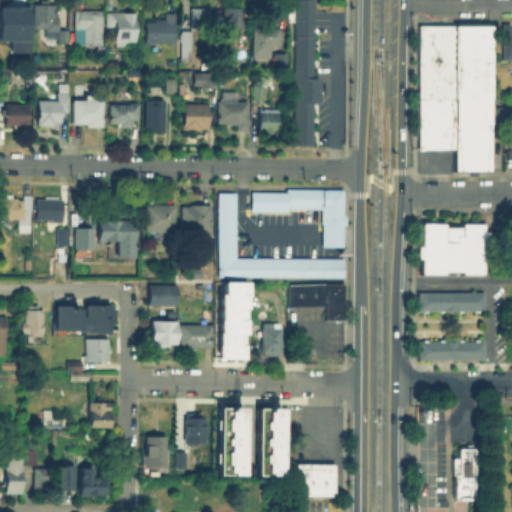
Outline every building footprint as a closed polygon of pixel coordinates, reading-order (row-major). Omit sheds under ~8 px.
[(0,34),(0,2),(21,2),(21,34),(0,34)] [(298,2),(317,2),(316,87),(321,87),(321,104),(314,104),(314,147),(297,146),(298,2)] [(57,6),(57,19),(59,19),(59,29),(68,29),(68,45),(56,44),(56,40),(46,40),(46,29),(34,29),(34,5),(57,6)] [(224,32),(224,9),(248,9),(248,32),(224,32)] [(209,11),(210,29),(192,29),(192,11),(209,11)] [(77,12),(103,13),(103,46),(76,46),(77,12)] [(176,44),(146,44),(146,22),(166,22),(166,13),(176,13),(176,44)] [(116,33),(108,33),(108,14),(137,14),(137,44),(116,44),(116,33)] [(511,27),(509,28),(509,23),(500,22),(499,59),(511,59),(511,51),(511,27)] [(271,60),(255,59),(255,31),(282,31),(282,45),(271,45),(271,60)] [(192,33),(192,62),(183,62),(183,33),(192,33)] [(287,56),(287,71),(276,71),(276,56),(287,56)] [(0,85),(0,70),(12,70),(12,85),(0,85)] [(192,74),(200,74),(200,73),(213,73),(213,88),(200,88),(200,85),(192,85),(192,74)] [(175,80),(175,94),(167,94),(167,80),(175,80)] [(63,127),(38,127),(38,101),(57,102),(57,85),(68,85),(68,114),(63,114),(63,127)] [(414,100),(487,100),(487,173),(450,173),(450,152),(414,152),(414,100)] [(102,125),(102,130),(86,130),(86,125),(73,125),(73,101),(102,101),(102,125)] [(165,102),(165,131),(145,131),(145,102),(165,102)] [(218,103),(248,103),(248,131),(244,131),(244,128),(218,128),(218,103)] [(181,131),(181,105),(209,105),(209,131),(181,131)] [(7,106),(29,106),(29,126),(7,126),(7,106)] [(137,106),(137,126),(109,126),(109,106),(137,106)] [(506,106),(493,106),(493,120),(505,121),(506,106)] [(259,112),(276,113),(276,133),(258,132),(259,112)] [(416,154),(448,154),(448,173),(416,173),(416,154)] [(322,212),(288,212),(288,213),(252,213),(252,192),(345,192),(344,248),(322,248),(322,212)] [(344,260),(343,280),(221,279),(222,196),(237,196),(237,260),(344,260)] [(0,198),(26,199),(26,209),(32,209),(31,234),(17,234),(17,221),(0,221),(0,198)] [(38,201),(63,201),(63,222),(38,221),(38,201)] [(145,207),(175,207),(175,234),(145,234),(145,207)] [(182,208),(212,208),(211,234),(182,233),(182,208)] [(105,238),(100,238),(100,222),(132,222),(132,258),(105,257),(105,238)] [(489,227),(489,276),(422,275),(422,226),(489,227)] [(75,251),(75,229),(93,229),(93,251),(75,251)] [(55,250),(55,230),(70,230),(70,250),(55,250)] [(216,357),(216,292),(219,292),(219,280),(245,280),(245,294),(242,294),(241,357),(216,357)] [(325,307),(289,307),(289,285),(345,286),(345,321),(325,321),(325,307)] [(149,287),(177,287),(177,307),(149,307),(149,287)] [(419,293),(485,294),(485,313),(419,313),(419,293)] [(55,304),(84,304),(84,303),(110,303),(110,321),(105,321),(105,330),(77,330),(77,328),(54,328),(55,304)] [(24,309),(44,310),(43,336),(24,336),(24,309)] [(153,347),(153,323),(178,323),(177,347),(153,347)] [(181,349),(181,326),(214,326),(214,349),(181,349)] [(282,326),(282,356),(262,356),(262,326),(282,326)] [(109,342),(108,362),(86,362),(86,341),(109,342)] [(419,341),(484,342),(484,362),(418,361),(419,341)] [(64,368),(78,368),(77,359),(63,360),(64,368)] [(82,363),(82,375),(89,375),(89,381),(69,381),(69,363),(82,363)] [(89,428),(89,404),(111,404),(111,428),(89,428)] [(215,406),(240,406),(239,473),(215,473),(215,406)] [(254,406),(279,407),(278,474),(253,474),(254,406)] [(203,411),(203,441),(182,441),(182,411),(203,411)] [(163,466),(142,466),(142,434),(164,435),(163,466)] [(458,502),(451,502),(451,460),(458,460),(458,449),(475,449),(475,502),(458,502)] [(25,464),(25,450),(37,450),(37,464),(25,464)] [(184,467),(173,466),(173,450),(184,450),(184,467)] [(6,495),(6,461),(22,461),(22,495),(6,495)] [(53,489),(72,488),(72,464),(52,464),(53,489)] [(291,465),(336,466),(335,499),(290,498),(291,465)] [(79,497),(79,469),(104,469),(104,497),(79,497)] [(34,471),(53,471),(53,496),(34,496),(34,471)]
